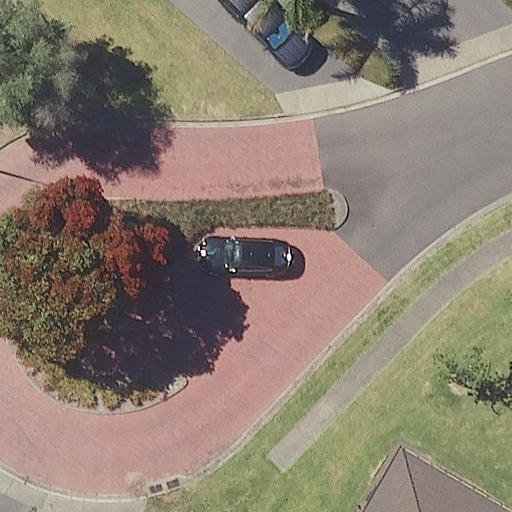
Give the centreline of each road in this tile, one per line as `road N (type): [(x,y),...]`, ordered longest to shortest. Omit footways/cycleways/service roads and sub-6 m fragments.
road 1 (residential): [(444,158),(371,253),(186,432),(142,450),(93,452),(47,439),(0,401)]
road 2 (residential): [(0,210),(46,173),(444,158)]
